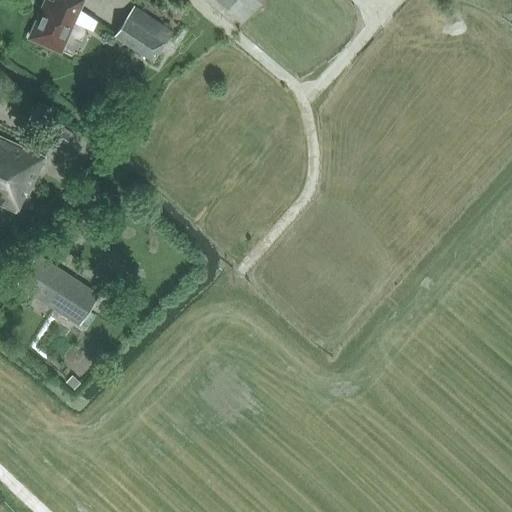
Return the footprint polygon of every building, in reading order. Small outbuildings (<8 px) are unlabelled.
[(46,0),(30,37),(60,51),(82,0),(55,0),(54,4),(46,0)] [(265,0),(217,0),(242,24),(265,0)] [(152,61),(172,32),(133,6),(114,36),(152,61)] [(26,196),(45,157),(0,136),(0,204),(16,211),(24,195),(26,196)] [(78,323),(97,295),(36,256),(18,284),(78,323)]
